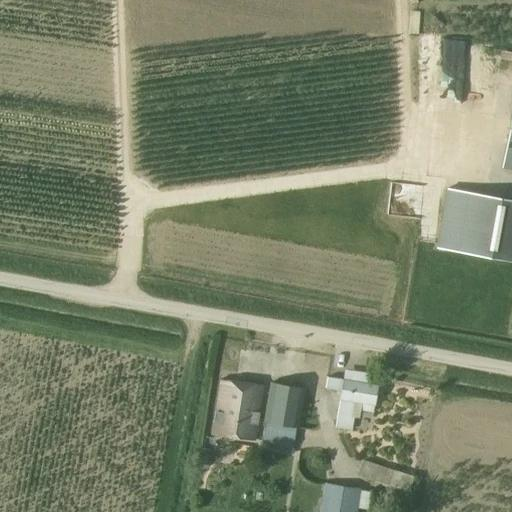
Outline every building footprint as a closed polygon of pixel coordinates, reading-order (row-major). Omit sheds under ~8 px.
[(411,101),(410,159),(432,160),(433,101),(411,101)] [(511,122),(503,174),(511,175),(511,122)] [(389,210),(416,214),(421,185),(393,181),(389,210)] [(434,249),(511,262),(511,199),(467,191),(463,210),(442,207),(434,249)] [(263,385),(220,376),(210,434),(254,440),(263,385)] [(360,404),(359,411),(372,413),(377,385),(327,377),(324,389),(340,392),(339,400),(340,401),(335,428),(351,431),(354,417),(350,416),(352,402),(360,404)] [(302,389),(276,384),(269,424),(266,423),(262,442),(292,447),(302,389)] [(209,452),(202,451),(200,460),(207,461),(209,452)] [(386,484),(391,469),(362,459),(357,475),(386,484)] [(356,511),(357,507),(360,488),(324,483),(319,511),(356,511)]
